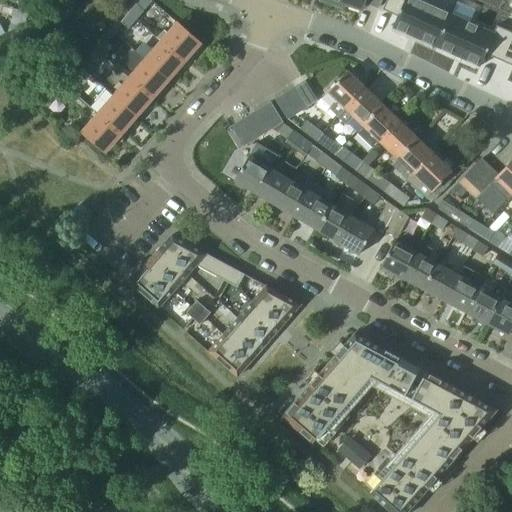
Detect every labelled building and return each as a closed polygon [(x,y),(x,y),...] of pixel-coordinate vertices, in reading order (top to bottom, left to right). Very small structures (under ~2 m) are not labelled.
[(326,0),(335,3),(336,0),(337,0),(361,9),(364,1),(378,6),(380,0),(326,0)] [(387,0),(382,10),(397,17),(392,28),(436,47),(451,15),(418,0),(387,0)] [(2,5),(0,11),(0,13),(25,22),(28,13),(2,5)] [(136,5),(129,14),(136,21),(144,12),(136,5)] [(136,21),(129,14),(121,23),(128,30),(136,21)] [(451,15),(436,47),(480,67),(485,54),(500,61),(511,34),(511,33),(496,26),(493,34),(451,15)] [(164,31),(157,40),(162,43),(183,62),(199,43),(178,25),(169,35),(164,31)] [(511,34),(500,61),(511,66),(511,73),(509,80),(511,81),(511,34)] [(106,42),(98,51),(105,57),(113,48),(106,42)] [(162,43),(146,61),(167,79),(183,62),(162,43)] [(132,48),(121,61),(135,73),(130,79),(151,98),(167,79),(146,61),(132,48)] [(98,51),(90,60),(97,67),(105,57),(98,51)] [(347,72),(327,92),(330,95),(336,101),(329,108),(338,116),(364,88),(347,72)] [(74,77),(66,87),(73,93),(81,84),(74,77)] [(130,79),(114,98),(135,116),(151,98),(130,79)] [(304,82),(295,88),(307,108),(320,100),(308,81),(304,82)] [(73,93),(66,87),(58,96),(65,102),(73,93)] [(295,88),(285,94),(297,114),(307,108),(295,88)] [(364,88),(338,116),(346,124),(353,117),(363,126),(382,106),(364,88)] [(105,90),(90,107),(99,115),(98,116),(120,134),(135,116),(114,98),(105,90)] [(297,114),(285,94),(275,100),(287,120),(297,114)] [(270,103),(260,109),(273,129),(282,123),(270,103)] [(363,126),(356,133),(373,149),(380,142),(399,122),(382,106),(363,126)] [(260,109),(250,115),(263,135),(273,129),(260,109)] [(250,115),(241,121),(253,141),(263,135),(250,115)] [(85,131),(83,134),(104,152),(120,134),(98,116),(85,131)] [(58,117),(53,122),(59,128),(64,122),(58,117)] [(253,141),(241,121),(231,127),(244,147),(253,141)] [(306,122),(300,129),(300,130),(316,142),(322,134),(321,133),(306,122)] [(399,122),(380,142),(398,160),(417,139),(399,122)] [(278,133),(287,140),(293,132),(283,125),(278,133)] [(293,132),(287,140),(297,148),(303,140),(293,132)] [(322,134),(316,142),(325,149),(331,141),(322,134)] [(398,160),(393,165),(409,182),(434,156),(417,139),(398,160)] [(236,182),(234,186),(242,190),(244,187),(256,194),(270,170),(269,170),(278,156),(256,143),(234,181),(236,182)] [(342,149),(335,156),(355,171),(361,163),(342,149)] [(361,163),(355,171),(373,185),(381,177),(367,167),(379,155),(374,150),(361,163)] [(316,162),(326,169),(332,161),(322,154),(316,162)] [(434,156),(409,182),(427,198),(431,202),(437,197),(452,180),(455,177),(451,173),(452,172),(434,156)] [(464,177),(472,185),(489,167),(481,159),(464,177)] [(332,161),(326,169),(336,176),(342,168),(332,161)] [(508,202),(511,197),(511,161),(498,176),(490,184),(508,202)] [(472,185),(481,194),(490,184),(498,176),(489,167),(472,185)] [(270,170),(256,194),(277,206),(291,182),(270,170)] [(381,177),(373,185),(394,200),(400,192),(381,177)] [(291,182),(277,206),(297,218),(316,186),(306,181),(302,189),(291,182)] [(355,191),(365,198),(371,190),(361,183),(355,191)] [(316,186),(297,218),(318,230),(332,206),(321,200),(326,192),(316,186)] [(371,190),(365,198),(374,205),(380,197),(371,190)] [(400,192),(394,200),(403,207),(409,199),(400,192)] [(468,229),(478,235),(483,227),(473,221),(443,201),(436,208),(468,229)] [(375,226),(386,232),(398,211),(388,203),(375,226)] [(332,206),(318,230),(339,243),(353,219),(332,206)] [(422,219),(432,226),(437,217),(427,210),(422,219)] [(398,211),(386,232),(397,238),(408,218),(398,211)] [(437,217),(432,226),(442,232),(448,223),(437,217)] [(353,219),(339,243),(359,255),(373,231),(370,229),(353,219)] [(483,227),(478,235),(488,242),(493,234),(483,227)] [(171,236),(159,250),(187,275),(196,266),(224,281),(231,268),(171,236)] [(462,245),(472,251),(478,243),(468,236),(462,245)] [(381,267),(403,279),(422,244),(411,238),(406,248),(394,242),(381,267)] [(478,243),(472,251),(483,258),(488,249),(478,243)] [(403,279),(424,290),(437,265),(427,259),(432,250),(422,244),(403,279)] [(159,250),(145,266),(173,291),(187,275),(159,250)] [(511,264),(498,256),(493,264),(511,276),(511,264)] [(424,290),(445,301),(458,276),(437,265),(424,290)] [(145,266),(130,283),(158,309),(173,291),(145,266)] [(445,301),(466,313),(480,288),(485,278),(463,267),(458,276),(445,301)] [(244,275),(235,270),(231,277),(240,282),(244,275)] [(231,277),(228,283),(237,288),(240,282),(231,277)] [(490,293),(480,288),(466,313),(487,324),(505,292),(506,290),(495,284),(490,293)] [(266,286),(251,303),(280,328),(300,305),(266,286)] [(505,292),(487,324),(508,335),(511,328),(511,305),(511,303),(511,292),(506,290),(505,292)] [(196,301),(191,307),(198,313),(203,307),(196,301)] [(251,303),(237,319),(266,344),(280,328),(251,303)] [(191,307),(186,313),(193,319),(198,313),(191,307)] [(210,313),(203,307),(198,313),(205,319),(210,313)] [(198,313),(193,319),(200,326),(205,319),(198,313)] [(237,319),(223,335),(252,360),(266,344),(237,319)] [(354,334),(282,417),(312,444),(370,378),(404,396),(419,369),(354,334)] [(223,335),(208,352),(237,377),(252,360),(223,335)] [(439,415),(369,494),(390,511),(406,511),(496,410),(425,372),(411,399),(439,415)] [(344,444),(338,450),(346,457),(352,451),(344,444)] [(357,455),(351,462),(359,469),(365,462),(357,455)]
